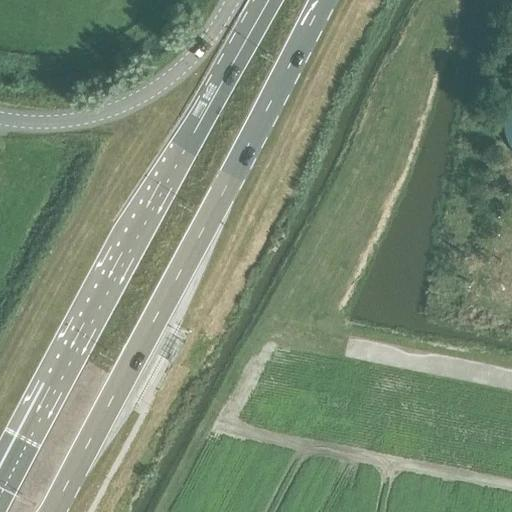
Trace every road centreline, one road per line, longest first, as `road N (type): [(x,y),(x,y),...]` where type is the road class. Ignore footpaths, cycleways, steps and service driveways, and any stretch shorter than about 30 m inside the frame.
road 1 (primary): [(48,511),(321,0)]
road 2 (primary): [(268,0),(0,481)]
road 3 (unclassified): [(0,117),(56,122),(152,89),(193,55),(232,0)]
road 4 (track): [(359,352),(511,382)]
